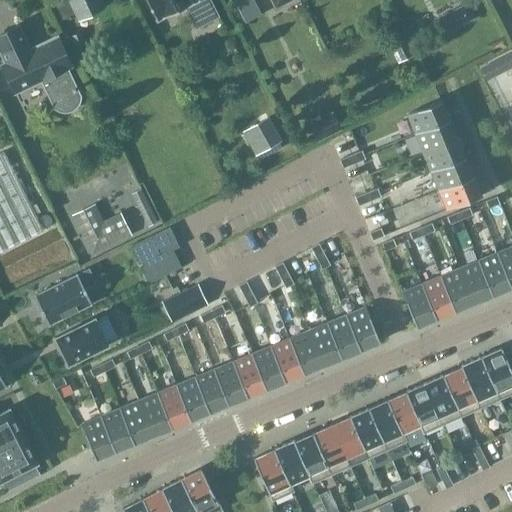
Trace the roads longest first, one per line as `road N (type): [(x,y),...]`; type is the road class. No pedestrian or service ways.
road 1 (residential): [(409,355),(84,495)]
road 2 (residential): [(350,213),(326,167),(309,163),(192,224),(186,241),(207,280),(220,282)]
road 3 (residential): [(409,355),(350,213)]
road 4 (residential): [(220,282),(350,213)]
